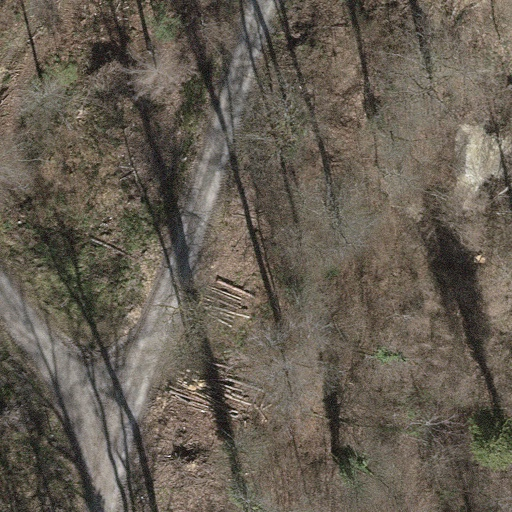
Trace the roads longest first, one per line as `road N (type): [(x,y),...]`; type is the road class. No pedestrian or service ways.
road 1 (track): [(288,0),(113,439)]
road 2 (track): [(0,252),(61,320),(113,439),(93,511)]
